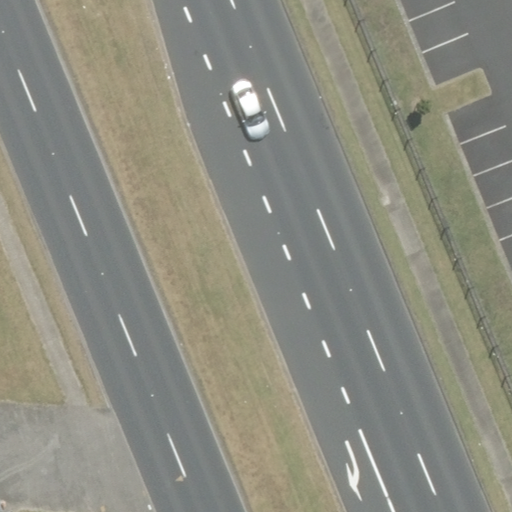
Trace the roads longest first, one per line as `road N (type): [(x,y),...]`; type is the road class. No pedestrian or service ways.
road 1 (primary): [(209,511),(2,0)]
road 2 (primary): [(270,0),(475,511)]
